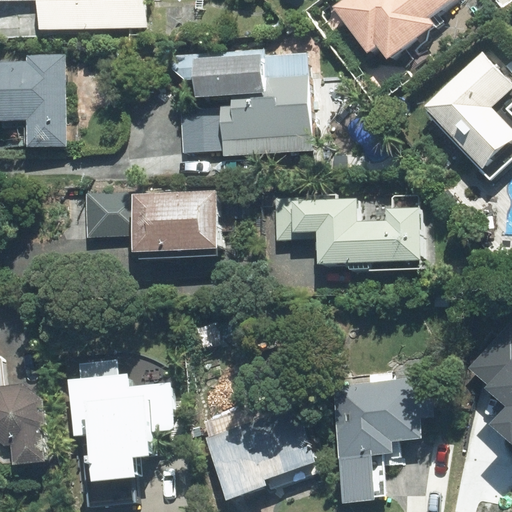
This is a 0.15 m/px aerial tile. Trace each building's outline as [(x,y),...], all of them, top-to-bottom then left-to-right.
[(0,0),(0,3),(43,3),(43,33),(150,31),(149,0),(0,0)] [(355,0),(340,12),(375,58),(383,51),(394,66),(440,31),(435,23),(465,0),(355,0)] [(227,153),(228,159),(316,154),(310,55),(268,58),(268,52),(174,58),(175,75),(188,75),(188,82),(201,81),(202,104),(236,102),(236,108),(184,111),(187,155),(227,153)] [(30,65),(0,66),(0,126),(32,125),(33,153),(72,151),(68,56),(30,58),(30,65)] [(511,84),(488,59),(431,112),(489,174),(511,152),(511,129),(496,112),(511,97),(511,84)] [(144,193),(89,196),(92,240),(141,237),(142,260),(226,256),(223,197),(144,201),(144,193)] [(323,241),(324,269),(426,266),(424,215),(394,216),(394,226),(362,227),(361,205),(340,206),(340,199),(279,201),(281,242),(323,241)] [(504,405),(488,425),(511,444),(511,330),(503,323),(465,368),(484,383),(481,387),(504,405)] [(85,384),(74,385),(80,440),(96,438),(102,491),(145,486),(143,466),(159,465),(156,436),(178,434),(173,387),(133,391),(132,379),(121,380),(119,364),(83,368),(85,384)] [(420,380),(354,388),(356,407),(339,408),(350,509),(381,506),(376,461),(398,459),(396,446),(427,442),(420,380)] [(36,393),(0,396),(0,452),(4,452),(6,474),(56,468),(49,402),(37,404),(36,393)] [(298,410),(211,442),(234,505),(271,491),(269,486),(319,467),(298,410)]
